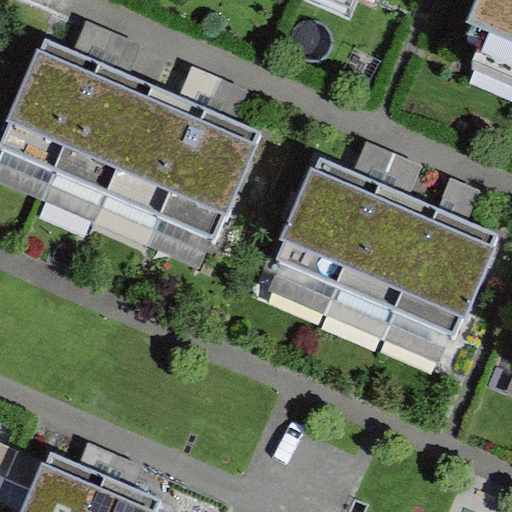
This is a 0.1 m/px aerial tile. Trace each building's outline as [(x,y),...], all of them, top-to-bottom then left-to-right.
[(380,0),(349,0),(376,12),(380,0)] [(511,0),(479,0),(462,40),(511,62),(511,0)] [(98,70),(43,47),(0,147),(0,169),(47,190),(98,70)] [(152,93),(98,70),(47,190),(101,214),(152,93)] [(207,116),(152,93),(101,214),(155,238),(207,116)] [(261,139),(207,116),(155,238),(210,262),(261,139)] [(329,309),(379,193),(317,169),(270,284),(329,309)] [(388,334),(440,217),(379,193),(329,309),(388,334)] [(448,359),(502,240),(440,217),(388,334),(448,359)] [(153,511),(158,501),(0,437),(0,508),(7,511),(153,511)]
